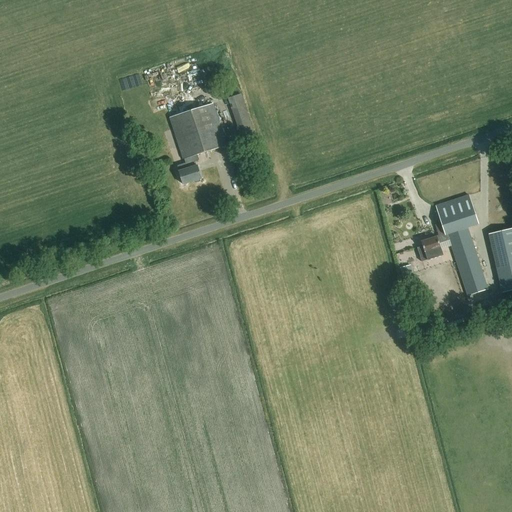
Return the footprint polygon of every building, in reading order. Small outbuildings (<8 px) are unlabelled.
[(241,135),(254,131),(241,92),(228,96),(241,135)] [(193,156),(226,145),(213,104),(169,118),(183,159),(187,169),(178,172),(182,185),(194,181),(195,183),(199,181),(199,179),(201,179),(197,166),(193,156)] [(399,192),(397,184),(380,189),(383,197),(399,192)] [(422,246),(417,248),(422,262),(427,260),(427,261),(443,255),(440,244),(449,241),(468,296),(488,289),(468,228),(479,224),(469,196),(436,207),(442,223),(436,225),(439,235),(421,242),(422,246)] [(511,290),(511,253),(504,229),(489,234),(500,268),(498,269),(505,292),(511,290)] [(405,284),(414,281),(411,270),(401,272),(405,284)]
